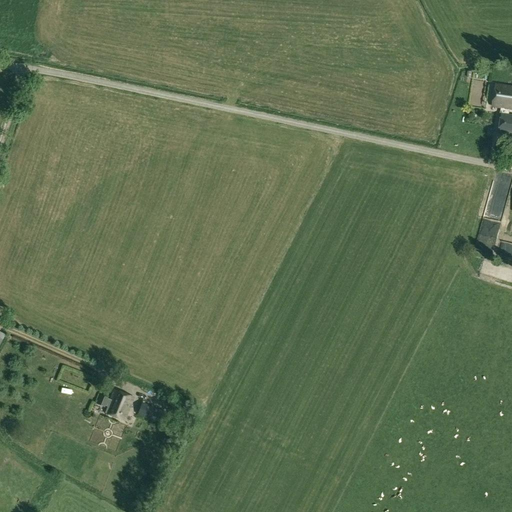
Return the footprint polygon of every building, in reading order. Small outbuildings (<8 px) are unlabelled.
[(465,74),(472,75),(468,96),(482,98),(487,69),(467,66),(465,74)] [(511,87),(496,85),(493,108),(501,109),(500,114),(498,132),(511,133),(511,115),(507,115),(508,110),(511,110),(511,87)] [(511,235),(511,223),(504,222),(502,233),(511,235)] [(107,407),(104,413),(124,421),(133,398),(113,390),(110,400),(107,399),(104,406),(107,407)] [(100,395),(96,404),(104,407),(107,398),(100,395)] [(142,402),(137,415),(158,424),(163,411),(142,402)] [(170,412),(188,420),(191,412),(173,405),(170,412)]
